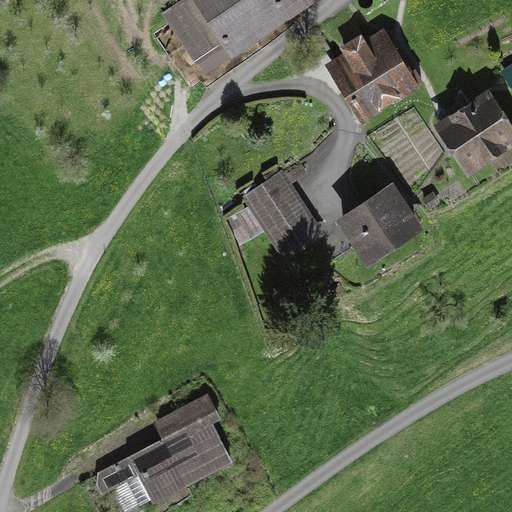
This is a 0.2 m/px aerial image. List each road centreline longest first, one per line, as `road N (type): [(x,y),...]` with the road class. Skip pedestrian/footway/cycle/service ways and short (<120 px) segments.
road 1 (residential): [(343,0),(211,102),(122,202),(76,292),(0,502)]
road 2 (residential): [(272,511),(441,394),(511,360)]
